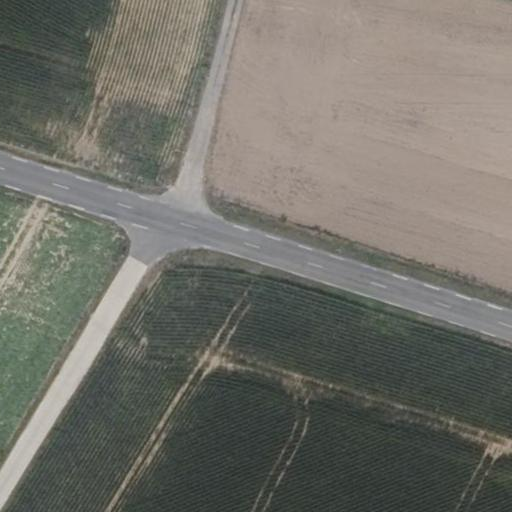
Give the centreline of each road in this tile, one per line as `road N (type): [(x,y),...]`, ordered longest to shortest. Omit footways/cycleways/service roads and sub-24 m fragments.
road 1 (tertiary): [(0,168),(511,327)]
road 2 (track): [(237,0),(178,223)]
